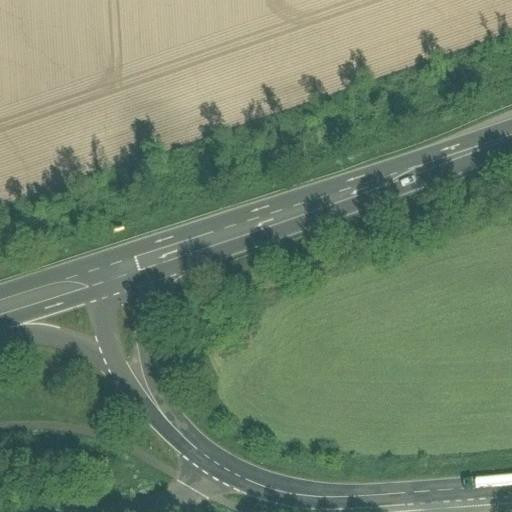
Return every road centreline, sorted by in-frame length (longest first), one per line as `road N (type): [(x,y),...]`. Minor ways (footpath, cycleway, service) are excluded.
road 1 (primary): [(511,138),(105,282)]
road 2 (tertiary): [(511,489),(354,503),(295,498),(235,483),(209,467)]
road 3 (primary): [(0,330),(79,347),(135,373)]
road 4 (tertiary): [(209,467),(173,438),(135,373)]
